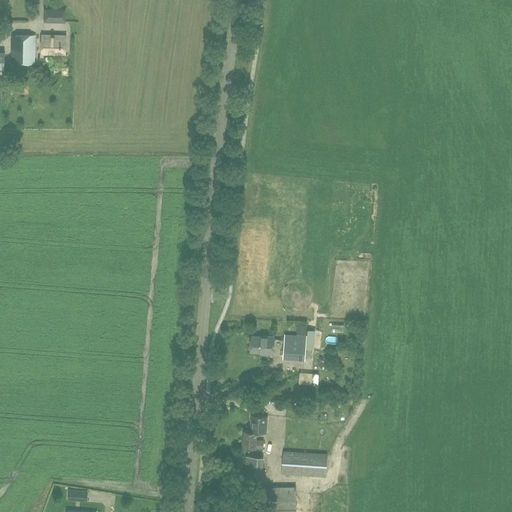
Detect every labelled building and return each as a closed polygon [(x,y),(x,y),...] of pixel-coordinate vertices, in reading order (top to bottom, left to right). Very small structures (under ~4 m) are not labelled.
[(45,9),(44,22),(66,22),(66,10),(45,9)] [(12,35),(12,64),(35,64),(35,35),(12,35)] [(66,54),(66,36),(55,35),(55,37),(42,37),(42,53),(66,54)] [(11,91),(28,91),(28,81),(11,81),(11,91)] [(297,326),(297,335),(284,334),(283,358),(305,359),(305,356),(310,357),(311,349),(306,348),(307,326),(297,326)] [(250,351),(260,352),(259,353),(273,354),(274,336),(261,335),(261,336),(251,335),(250,351)] [(314,382),(314,390),(320,390),(321,371),(301,371),(301,382),(314,382)] [(252,415),(250,431),(256,431),(256,432),(266,433),(268,416),(252,415)] [(256,431),(250,431),(244,430),(242,447),(255,448),(255,447),(263,447),(263,440),(256,440),(256,432),(256,431)] [(327,454),(283,451),(282,473),(325,476),(327,454)] [(246,457),(245,474),(245,480),(261,481),(262,459),(246,457)] [(295,511),(296,487),(267,487),(266,511),(295,511)] [(77,501),(77,490),(68,489),(68,500),(77,501)]
